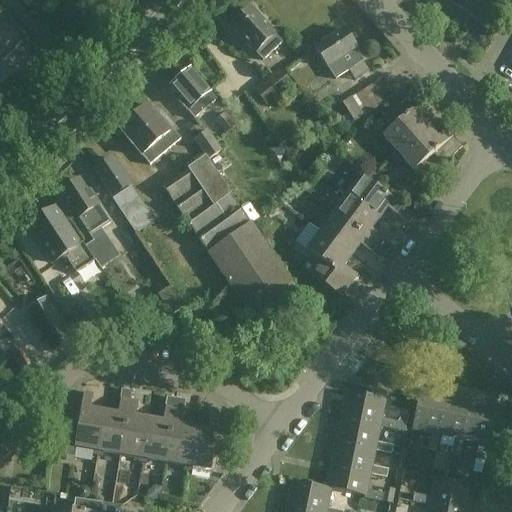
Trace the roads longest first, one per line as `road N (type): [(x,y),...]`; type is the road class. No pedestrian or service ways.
road 1 (residential): [(281,435),(223,395),(78,374),(0,442)]
road 2 (secondary): [(0,177),(182,0)]
road 3 (residential): [(281,435),(394,283)]
road 4 (residential): [(498,137),(394,283)]
road 5 (residential): [(467,102),(375,0)]
road 6 (residential): [(394,283),(501,356)]
